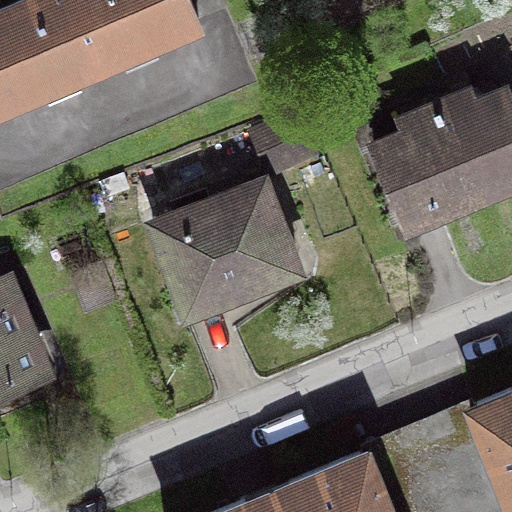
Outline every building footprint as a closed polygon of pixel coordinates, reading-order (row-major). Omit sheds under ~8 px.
[(18,0),(0,8),(0,101),(199,18),(191,0),(18,0)] [(435,101),(473,193),(511,176),(511,98),(507,87),(474,100),(469,87),(435,101)] [(473,193),(435,101),(401,115),(406,128),(373,142),(406,221),(473,193)] [(264,159),(310,139),(297,108),(251,128),(264,159)] [(186,308),(231,291),(227,281),(293,255),(267,186),(219,204),(216,195),(152,219),(186,308)] [(87,304),(112,294),(98,260),(73,270),(87,304)] [(0,382),(43,365),(7,276),(0,279),(0,382)] [(511,387),(472,404),(511,499),(511,387)] [(366,448),(392,511),(482,511),(511,500),(511,499),(472,404),(366,448)] [(392,511),(366,448),(272,487),(276,498),(249,509),(245,499),(212,511),(392,511)]
